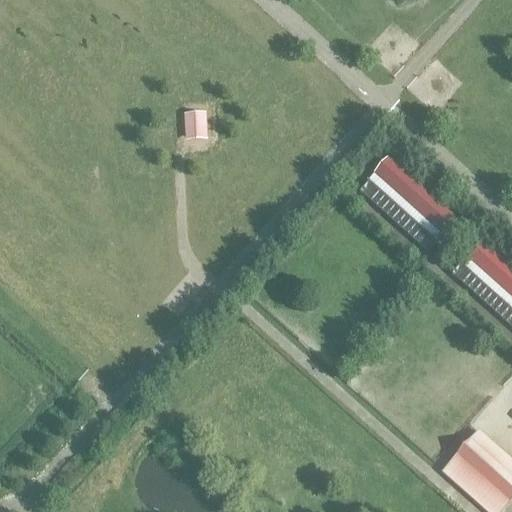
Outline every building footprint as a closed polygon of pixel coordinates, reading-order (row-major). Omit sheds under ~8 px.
[(184,111),(185,137),(205,136),(204,111),(184,111)] [(385,159),(359,197),(436,250),(462,212),(385,159)] [(403,241),(426,260),(431,254),(409,235),(403,241)] [(456,270),(511,321),(511,266),(483,240),(456,270)] [(505,511),(511,504),(511,462),(479,434),(442,475),(483,511),(505,511)]
